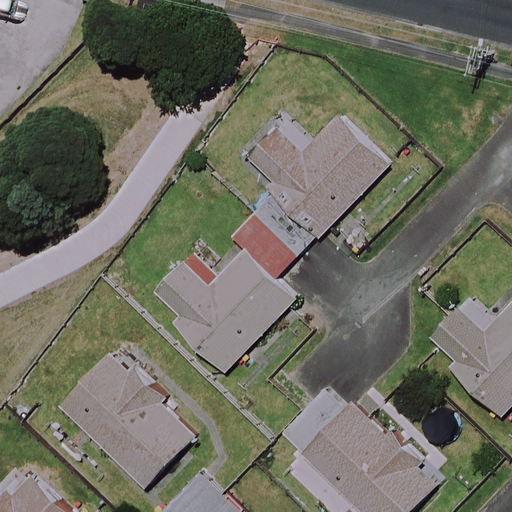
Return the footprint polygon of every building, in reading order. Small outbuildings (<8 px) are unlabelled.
[(238,235),(283,279),(392,167),(344,120),(318,146),(287,116),(225,179),(260,212),(238,235)] [(283,279),(238,235),(220,253),(207,240),(159,289),(183,313),(176,320),(228,372),(301,297),(283,279)] [(511,408),(511,307),(496,325),(468,299),(427,343),(506,415),(511,408)] [(200,437),(116,352),(65,404),(148,488),(200,437)] [(413,511),(441,486),(338,381),(286,431),(365,511),(413,511)] [(159,511),(160,511),(252,511),(207,465),(159,511)] [(0,511),(69,511),(24,468),(0,492),(0,511)]
